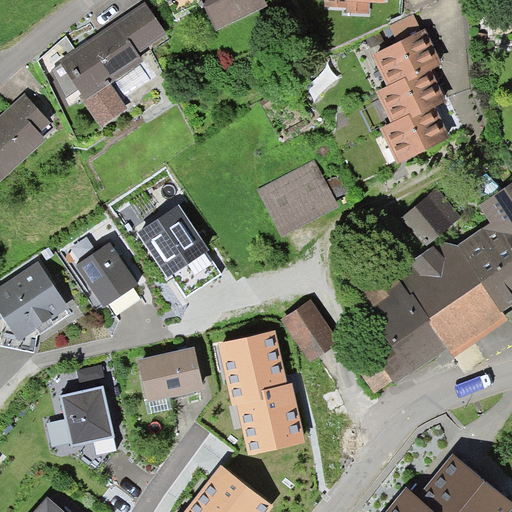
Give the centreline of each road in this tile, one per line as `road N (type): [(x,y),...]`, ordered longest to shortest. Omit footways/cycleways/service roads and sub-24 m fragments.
road 1 (tertiary): [(511,380),(410,416),(330,511)]
road 2 (residential): [(155,333),(36,361),(0,401)]
